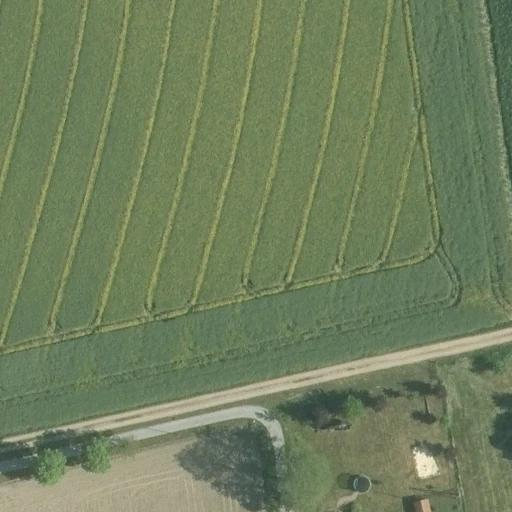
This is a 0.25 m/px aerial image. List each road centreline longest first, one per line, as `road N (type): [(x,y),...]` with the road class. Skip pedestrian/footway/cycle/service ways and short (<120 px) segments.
road 1 (track): [(0,447),(511,334)]
road 2 (residential): [(0,466),(266,407)]
